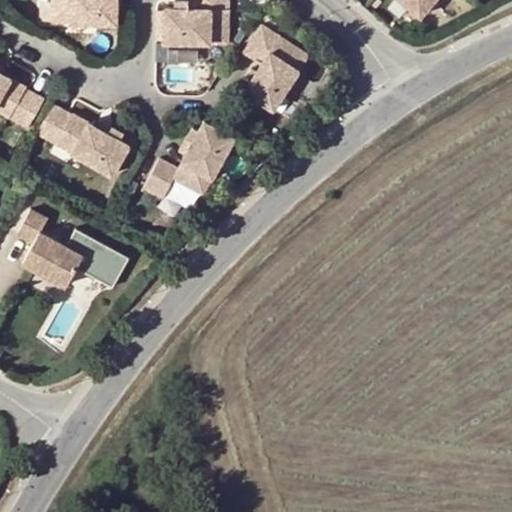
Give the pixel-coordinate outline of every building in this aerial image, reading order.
[(53,0),(53,14),(118,15),(118,0),(53,0)] [(156,0),(155,32),(220,34),(220,0),(156,0)] [(405,0),(405,1),(428,21),(445,0),(405,0)] [(299,52),(252,22),(235,49),(247,57),(253,61),(249,68),(242,64),(235,75),(241,79),(235,88),(264,107),(299,52)] [(253,61),(247,57),(242,64),(249,68),(253,61)] [(0,114),(26,130),(43,102),(25,91),(26,90),(3,76),(0,74),(0,114)] [(51,107),(35,135),(111,177),(127,147),(118,141),(121,135),(109,128),(106,135),(94,128),(70,115),(69,117),(51,107)] [(109,128),(97,121),(94,128),(106,135),(109,128)] [(176,171),(157,161),(141,190),(161,201),(171,181),(201,197),(231,140),(201,123),(196,132),(189,129),(183,141),(190,145),(183,157),(176,171)] [(190,145),(183,141),(177,153),(183,157),(190,145)] [(29,241),(19,261),(62,284),(79,254),(36,230),(43,218),(26,208),(13,232),(29,241)]
